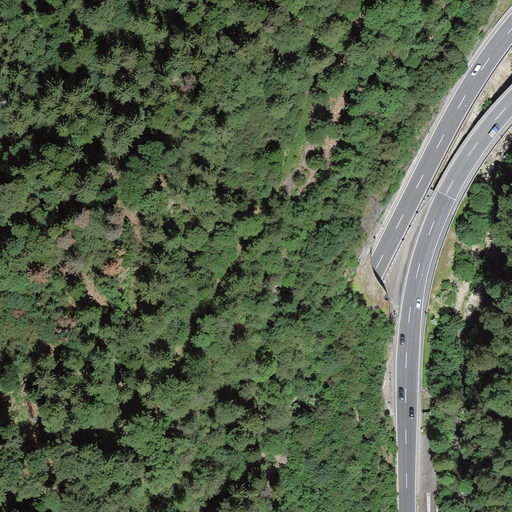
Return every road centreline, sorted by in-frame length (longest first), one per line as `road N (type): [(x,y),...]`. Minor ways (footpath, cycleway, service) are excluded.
road 1 (motorway): [(511,28),(438,144),(325,372),(267,511)]
road 2 (motorway): [(407,511),(406,357),(417,272),(454,179),(511,102)]
road 3 (track): [(0,236),(97,173),(232,0)]
